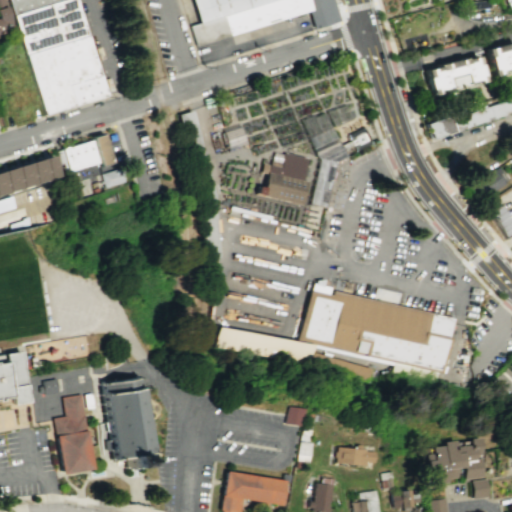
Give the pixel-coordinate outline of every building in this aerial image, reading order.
[(103,96),(73,0),(6,0),(42,114),(103,96)] [(341,21),(334,0),(275,0),(190,27),(196,47),(308,12),(314,30),(341,21)] [(267,0),(191,0),(198,21),(267,0)] [(0,31),(2,31),(0,25),(9,22),(4,6),(0,7),(0,31)] [(495,77),(511,72),(511,43),(488,50),(495,77)] [(429,98),(488,82),(480,54),(421,70),(429,98)] [(511,114),(429,142),(423,125),(511,97),(511,114)] [(221,258),(215,196),(192,112),(178,117),(200,194),(208,259),(221,258)] [(308,204),(324,208),(335,162),(347,156),(344,151),(351,148),(353,152),(372,143),(363,126),(345,135),(348,141),(340,145),(336,137),(312,149),(317,160),(308,204)] [(114,165),(99,169),(98,165),(69,174),(67,165),(60,167),(56,153),(63,151),(62,149),(70,147),(71,149),(92,142),(91,139),(104,135),(114,165)] [(300,207),(305,183),(301,182),(307,160),(273,152),(269,167),(260,165),(258,174),(265,175),(262,189),(257,188),(255,197),(300,207)] [(35,159),(48,155),(55,175),(41,180),(35,159)] [(21,163),(35,159),(41,180),(28,184),(21,163)] [(8,167),(21,163),(28,184),(15,188),(8,167)] [(0,188),(0,169),(8,167),(15,188),(1,192),(0,188)] [(488,194),(508,181),(498,167),(478,180),(488,194)] [(98,176),(121,169),(125,184),(103,191),(103,193),(84,199),(79,184),(68,187),(66,180),(80,175),(82,182),(91,179),(95,190),(101,188),(98,176)] [(511,231),(511,225),(500,204),(487,211),(502,237),(511,231)] [(312,290),(332,295),(334,291),(456,318),(445,372),(310,344),(312,338),(300,335),(312,290)] [(310,367),(215,350),(218,331),(314,347),(310,367)] [(32,403),(23,352),(0,355),(0,400),(14,398),(15,405),(32,403)] [(375,381),(377,369),(317,356),(314,368),(375,381)] [(146,388),(106,395),(119,471),(130,469),(132,482),(145,480),(143,466),(159,463),(146,388)] [(93,471),(80,396),(61,399),(64,417),(52,419),(62,476),(93,471)] [(283,406),(300,408),(298,425),(281,423),(283,406)] [(451,446),(465,444),(464,438),(474,436),(479,477),(461,479),(460,466),(453,467),(454,477),(443,479),(443,482),(431,484),(427,447),(438,445),(438,441),(450,439),(451,446)] [(306,462),(295,461),(298,442),(309,443),(306,462)] [(331,464),(333,445),(362,447),(362,451),(372,452),(371,463),(361,462),(360,466),(331,464)] [(219,511),(225,471),(285,481),(281,506),(242,500),(239,511),(219,511)] [(470,499),(468,480),(485,478),(487,497),(470,499)] [(316,511),(308,511),(312,483),(329,485),(325,511),(316,511)] [(399,508),(397,490),(407,489),(407,494),(415,493),(416,502),(409,502),(409,506),(399,508)] [(355,511),(354,501),(375,498),(377,511),(355,511)] [(427,511),(426,500),(444,498),(445,511),(427,511)]
